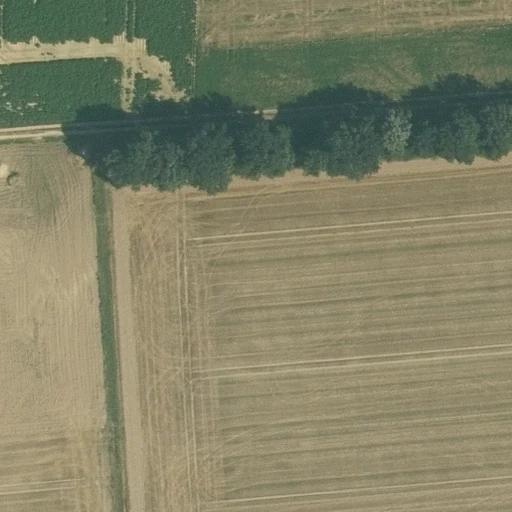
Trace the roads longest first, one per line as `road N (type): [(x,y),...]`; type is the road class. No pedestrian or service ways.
road 1 (track): [(0,135),(511,93)]
road 2 (track): [(96,127),(120,511)]
